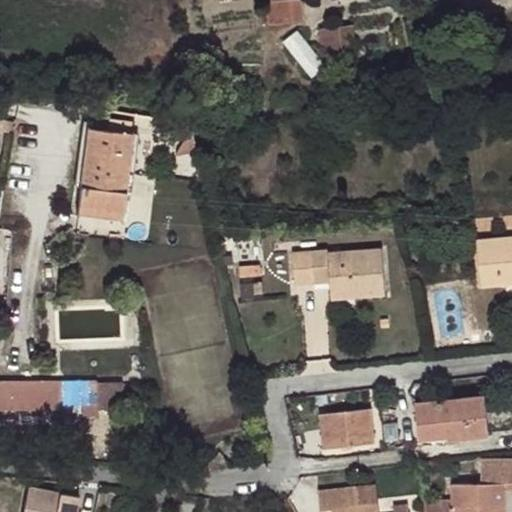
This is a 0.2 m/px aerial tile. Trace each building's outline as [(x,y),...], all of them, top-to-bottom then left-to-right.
[(293,0),(292,0),(263,0),(264,4),(267,4),(269,26),(301,22),(298,0),(293,0)] [(351,26),(337,27),(340,54),(354,52),(351,26)] [(340,54),(337,27),(320,29),(323,56),(340,54)] [(119,218),(130,133),(127,133),(128,124),(118,122),(117,125),(105,123),(104,130),(86,128),(76,213),(119,218)] [(511,239),(478,242),(481,286),(511,283),(511,239)] [(328,253),(293,255),(295,286),(329,283),(331,300),(385,295),(383,252),(328,256),(328,253)] [(263,267),(240,269),(241,277),(262,275),(263,267)] [(0,409),(60,410),(59,387),(0,386),(0,409)] [(122,410),(122,386),(96,386),(95,409),(122,410)] [(487,437),(483,399),(417,405),(421,441),(447,438),(448,442),(487,437)] [(385,401),(377,401),(378,410),(386,409),(385,401)] [(374,444),(369,410),(319,416),(323,449),(374,444)] [(453,501),(424,502),(425,511),(504,511),(505,491),(511,491),(511,459),(481,460),(481,485),(452,484),(453,501)] [(376,487),(357,489),(359,507),(378,505),(376,487)] [(75,511),(77,498),(26,488),(22,511),(75,511)] [(357,489),(318,493),(320,511),(331,510),(330,511),(407,511),(407,506),(392,507),(392,511),(378,511),(378,505),(359,507),(357,489)]
